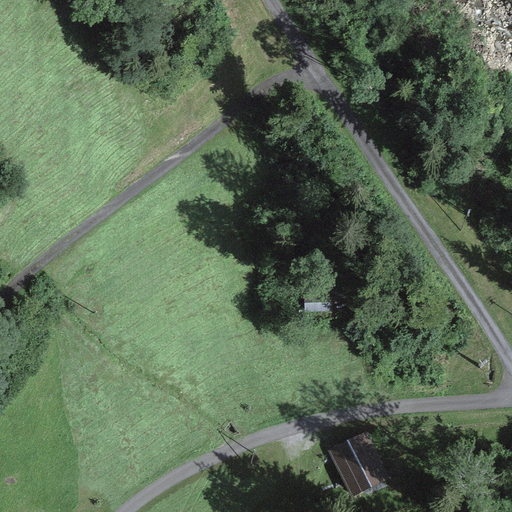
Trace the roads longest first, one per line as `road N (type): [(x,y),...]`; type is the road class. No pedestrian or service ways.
road 1 (track): [(268,0),(511,361)]
road 2 (track): [(126,511),(159,486),(272,434),(369,412),(511,398)]
road 3 (track): [(307,64),(60,246),(0,302)]
